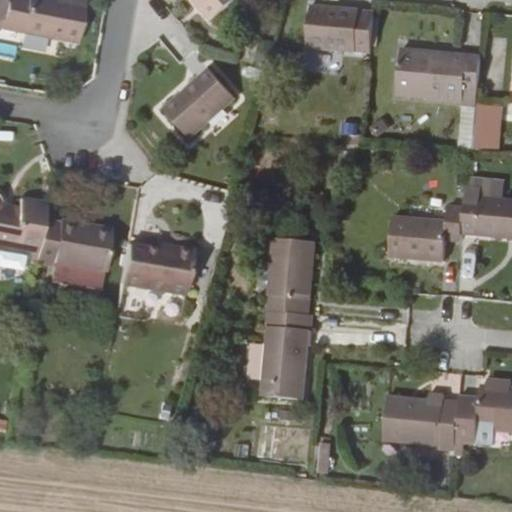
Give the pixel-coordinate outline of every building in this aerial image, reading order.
[(0,0),(0,28),(17,32),(24,0),(0,0)] [(50,0),(24,0),(17,32),(73,43),(81,2),(73,0),(63,0),(63,2),(50,0)] [(192,0),(207,17),(226,0),(192,0)] [(308,10),(304,51),(370,57),(373,16),(308,10)] [(480,42),(482,14),(464,14),(463,42),(480,42)] [(400,47),(399,55),(464,61),(465,54),(400,47)] [(399,55),(396,95),(461,100),(461,106),(476,106),(481,55),(465,54),(464,61),(399,55)] [(209,64),(165,104),(191,133),(236,93),(209,64)] [(482,180),(469,180),(467,205),(467,209),(464,235),(511,238),(511,200),(481,199),(482,180)] [(0,238),(40,245),(45,212),(48,198),(23,194),(21,203),(5,202),(5,193),(2,190),(0,188),(0,238)] [(396,218),(392,257),(446,261),(449,241),(464,241),(464,235),(467,209),(451,208),(450,223),(396,218)] [(45,212),(40,245),(37,261),(56,263),(57,257),(107,265),(115,218),(66,210),(63,215),(45,212)] [(126,236),(120,275),(184,287),(192,242),(171,238),(170,243),(156,240),(126,236)] [(275,241),(268,313),(272,313),(312,316),(318,244),(275,241)] [(272,313),(264,396),(306,400),(314,317),(312,316),(272,313)] [(511,378),(488,378),(488,386),(511,386),(511,378)] [(462,403),(459,449),(457,471),(470,472),(472,443),(497,444),(497,430),(511,430),(511,386),(488,386),(482,385),(482,396),(463,395),(462,403)] [(391,397),(388,440),(439,445),(445,449),(459,449),(462,403),(450,403),(447,400),(447,395),(431,394),(431,401),(391,397)] [(276,429),(260,430),(261,456),(277,456),(276,429)] [(323,442),(320,470),(331,470),(334,443),(323,442)]
